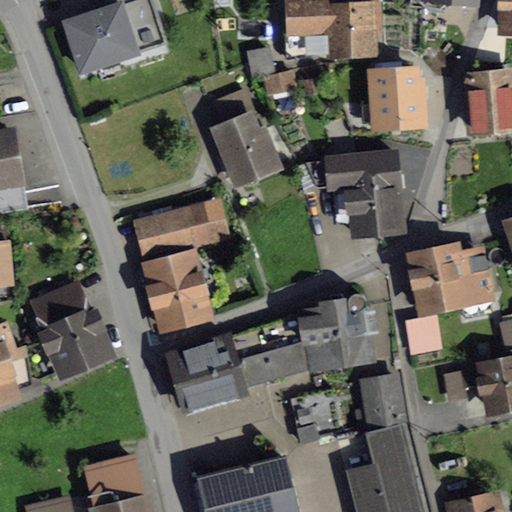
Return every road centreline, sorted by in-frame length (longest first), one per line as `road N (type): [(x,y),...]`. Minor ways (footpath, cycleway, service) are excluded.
road 1 (residential): [(140,352),(87,181),(16,0)]
road 2 (residential): [(140,352),(397,256)]
road 3 (residential): [(397,256),(483,0)]
road 4 (residential): [(177,511),(140,352)]
road 5 (residential): [(397,256),(511,213)]
